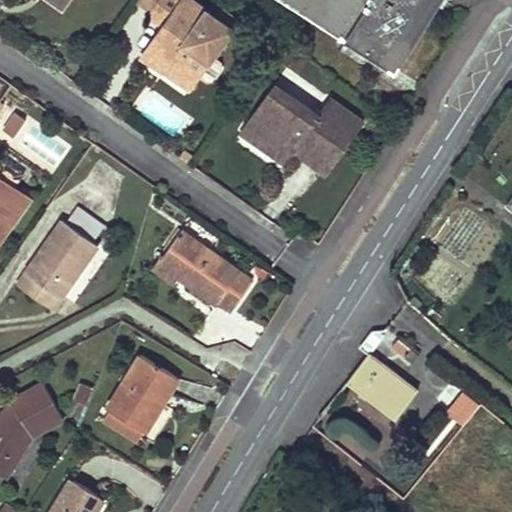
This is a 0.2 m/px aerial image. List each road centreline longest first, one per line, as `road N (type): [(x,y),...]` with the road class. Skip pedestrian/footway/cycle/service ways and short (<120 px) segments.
road 1 (residential): [(0,55),(343,297)]
road 2 (tertiary): [(511,37),(343,297)]
road 3 (tertiary): [(343,297),(211,511)]
